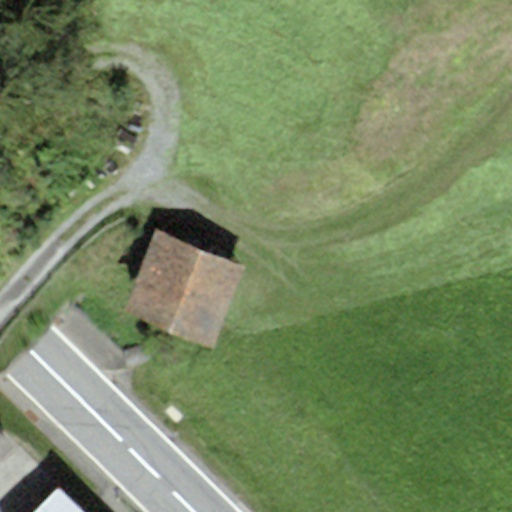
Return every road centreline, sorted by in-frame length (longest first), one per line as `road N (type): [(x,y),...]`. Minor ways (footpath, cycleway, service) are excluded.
road 1 (track): [(0,323),(156,146),(167,114),(159,81),(139,59),(68,71),(0,109)]
road 2 (secondary): [(194,511),(25,350)]
